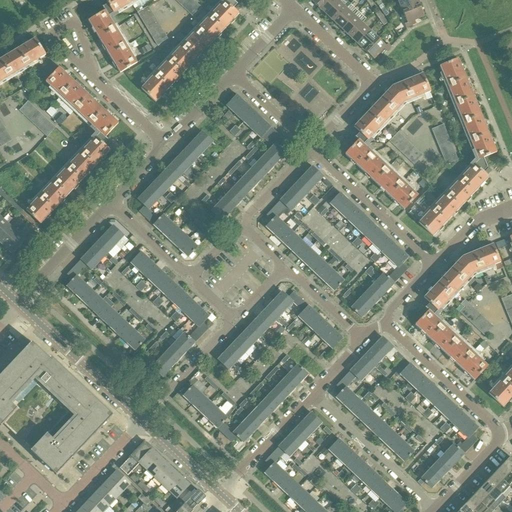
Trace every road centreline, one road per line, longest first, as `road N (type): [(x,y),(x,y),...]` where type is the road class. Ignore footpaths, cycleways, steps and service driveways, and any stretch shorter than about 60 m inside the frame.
road 1 (residential): [(292,10),(372,83),(312,153)]
road 2 (tertiary): [(142,420),(19,305)]
road 3 (residential): [(434,510),(313,397)]
road 4 (residential): [(432,265),(312,153)]
road 5 (residential): [(502,434),(384,320)]
road 6 (residential): [(166,146),(54,36)]
road 7 (residential): [(142,420),(233,319)]
road 8 (residential): [(19,305),(111,206)]
road 9 (residential): [(218,492),(313,397)]
